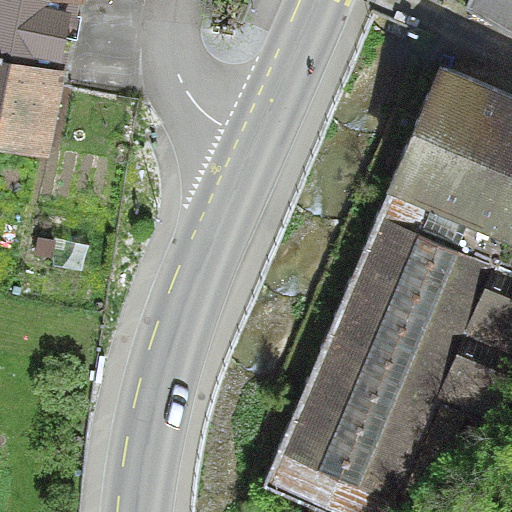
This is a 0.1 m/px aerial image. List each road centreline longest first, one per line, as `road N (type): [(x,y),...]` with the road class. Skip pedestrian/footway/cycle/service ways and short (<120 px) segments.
road 1 (primary): [(257,140),(200,266),(161,381),(139,511)]
road 2 (residential): [(257,140),(197,106),(178,77),(167,0)]
road 3 (primary): [(317,0),(257,140)]
